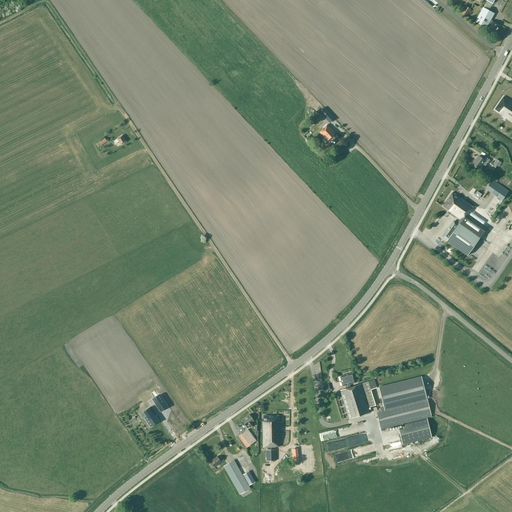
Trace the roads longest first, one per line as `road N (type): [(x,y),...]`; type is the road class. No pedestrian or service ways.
road 1 (tertiary): [(98,511),(330,336),(387,268)]
road 2 (tertiary): [(387,268),(511,37)]
road 3 (unclassified): [(511,361),(387,268)]
road 4 (track): [(218,0),(299,84),(310,102),(306,113)]
road 5 (track): [(46,0),(119,107)]
